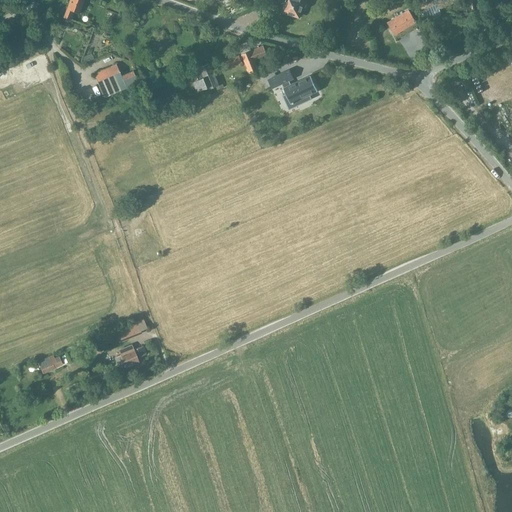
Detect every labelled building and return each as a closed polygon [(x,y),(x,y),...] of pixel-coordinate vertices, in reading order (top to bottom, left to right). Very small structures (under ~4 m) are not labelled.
[(84,0),(70,0),(64,18),(70,20),(73,12),(79,14),(84,0)] [(283,12),(299,18),(304,0),(282,0),(282,3),(286,4),(283,12)] [(419,0),(424,12),(427,22),(442,16),(439,8),(456,1),(455,0),(419,0)] [(411,14),(389,27),(394,36),(416,24),(411,14)] [(164,30),(153,38),(157,43),(152,47),(159,58),(175,46),(164,30)] [(242,56),(240,57),(241,60),(243,60),(250,75),(260,71),(256,60),(267,55),(263,46),(252,51),(251,52),(242,55),(242,56)] [(240,57),(227,62),(230,69),(243,64),(241,60),(240,57)] [(211,64),(200,68),(194,70),(190,71),(199,93),(208,89),(209,90),(219,87),(211,64)] [(132,71),(121,76),(116,65),(95,75),(101,89),(101,90),(105,98),(139,84),(132,71)] [(294,80),(290,70),(268,80),(272,89),(282,85),(284,89),(286,95),(283,97),(284,100),(287,106),(292,104),(293,105),(294,104),(294,103),(296,101),(299,106),(311,99),(310,97),(310,96),(309,95),(317,91),(311,77),(307,79),(291,86),(289,82),(294,80)] [(136,322),(120,328),(125,341),(142,334),(141,331),(137,322),(136,322)] [(80,344),(84,354),(94,349),(90,339),(80,344)] [(137,358),(140,357),(146,354),(143,346),(134,349),(132,344),(118,350),(120,355),(115,357),(120,369),(125,367),(126,369),(140,363),(137,358)] [(60,359),(56,361),(53,356),(46,359),(47,360),(39,364),(43,375),(55,369),(55,368),(58,366),(62,364),(60,359)]
